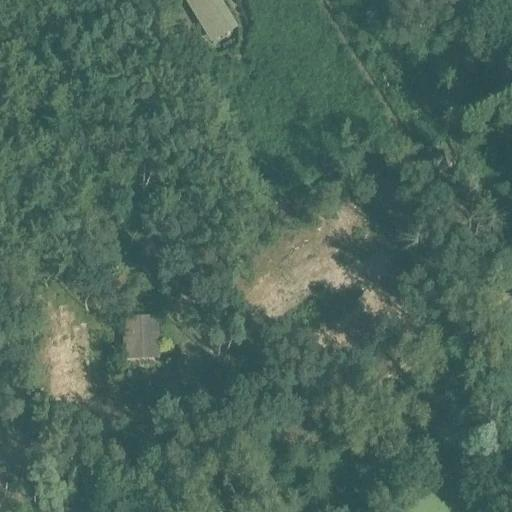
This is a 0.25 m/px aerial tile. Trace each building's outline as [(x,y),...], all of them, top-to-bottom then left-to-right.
[(213,45),(220,58),(239,48),(231,34),(238,29),(220,0),(181,0),(210,47),(213,45)] [(445,154),(451,165),(463,158),(456,147),(445,154)] [(451,165),(445,154),(433,160),(440,171),(451,165)] [(127,363),(159,362),(158,319),(126,320),(127,363)] [(444,397),(458,387),(451,377),(436,388),(444,397)] [(428,391),(418,399),(426,409),(437,401),(428,391)]
